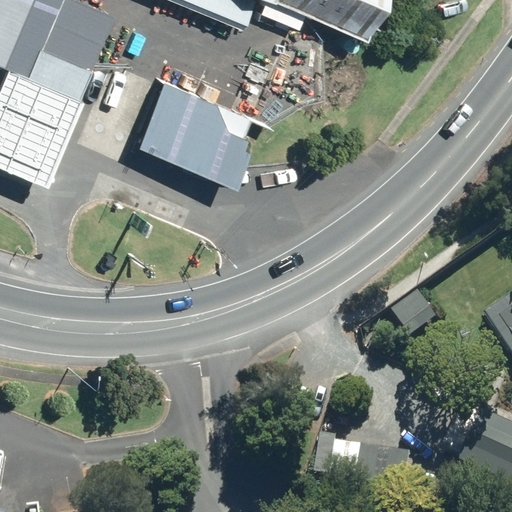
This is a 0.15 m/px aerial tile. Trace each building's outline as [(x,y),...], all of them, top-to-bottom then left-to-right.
[(0,0),(0,170),(27,182),(100,13),(69,0),(0,0)] [(163,0),(231,28),(242,0),(163,0)] [(290,0),(352,26),(362,0),(290,0)] [(124,145),(219,186),(238,139),(215,129),(214,132),(209,130),(211,125),(205,102),(152,80),(124,145)] [(511,298),(479,319),(511,369),(511,298)] [(411,304),(390,321),(405,340),(426,324),(411,304)] [(459,460),(511,485),(511,421),(462,398),(440,446),(461,456),(459,460)] [(404,456),(354,452),(351,488),(402,492),(404,456)] [(461,490),(436,487),(435,502),(460,505),(461,490)]
